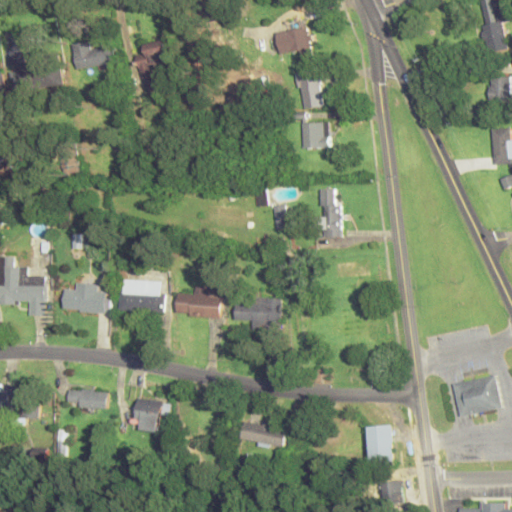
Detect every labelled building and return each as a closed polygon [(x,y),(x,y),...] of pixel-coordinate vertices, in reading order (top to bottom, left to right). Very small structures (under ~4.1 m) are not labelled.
[(500,0),(502,0),(479,0),(489,55),(509,52),(500,0)] [(302,58),(316,56),(313,27),(279,31),(282,53),(301,51),(302,58)] [(146,44),(148,54),(139,55),(146,94),(163,91),(159,64),(176,61),(172,39),(146,44)] [(119,64),(116,41),(76,45),(79,68),(119,64)] [(14,91),(59,87),(56,55),(39,56),(41,69),(12,71),(14,91)] [(305,109),(326,105),(319,69),(298,73),(305,109)] [(511,76),(491,77),(491,102),(511,102),(511,76)] [(333,148),(332,121),(305,122),(306,148),(333,148)] [(511,128),(494,128),(495,165),(511,164),(511,128)] [(511,175),(503,178),(505,189),(511,187),(511,175)] [(345,237),(345,203),(338,203),(338,188),(325,188),(325,237),(345,237)] [(47,315),(47,276),(31,276),(31,267),(17,267),(17,256),(0,255),(0,303),(31,304),(31,314),(47,315)] [(123,312),(165,313),(166,281),(124,281),(123,312)] [(66,290),(66,311),(108,312),(108,292),(98,292),(98,283),(78,283),(77,290),(66,290)] [(180,315),(222,317),(223,295),(181,293),(180,315)] [(282,329),(283,298),(240,297),(239,320),(256,320),(256,329),(282,329)] [(457,383),(463,416),(505,409),(499,376),(457,383)] [(4,417),(41,418),(41,388),(4,388),(4,417)] [(109,407),(109,389),(70,389),(70,407),(109,407)] [(133,428),(157,432),(163,402),(140,397),(133,428)] [(289,428),(247,422),(245,442),(287,447),(289,428)] [(371,426),(373,463),(396,461),(394,425),(371,426)] [(384,483),(386,503),(406,501),(403,481),(384,483)] [(462,508),(462,511),(511,511),(511,509),(509,510),(509,502),(486,502),(486,508),(462,508)]
